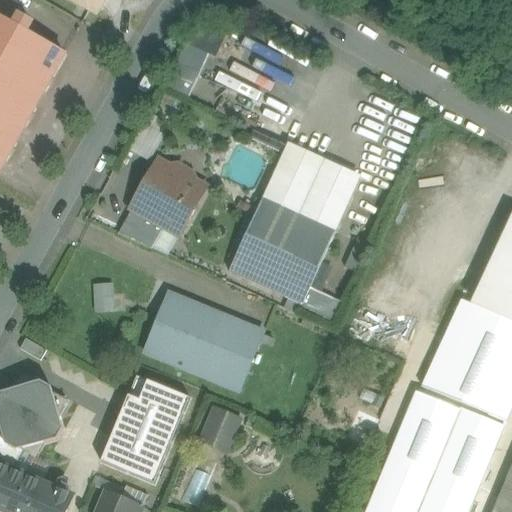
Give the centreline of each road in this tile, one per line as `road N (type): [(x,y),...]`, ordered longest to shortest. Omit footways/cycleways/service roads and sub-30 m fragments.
road 1 (residential): [(0,313),(181,0)]
road 2 (residential): [(275,0),(511,129)]
